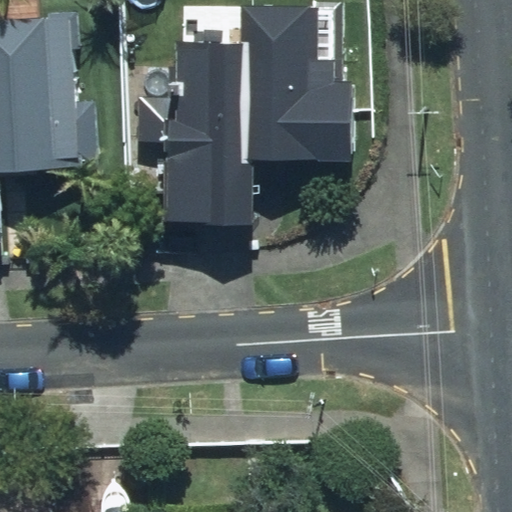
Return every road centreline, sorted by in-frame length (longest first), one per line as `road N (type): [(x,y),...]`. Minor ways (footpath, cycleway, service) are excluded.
road 1 (residential): [(0,351),(507,341)]
road 2 (residential): [(507,341),(487,0)]
